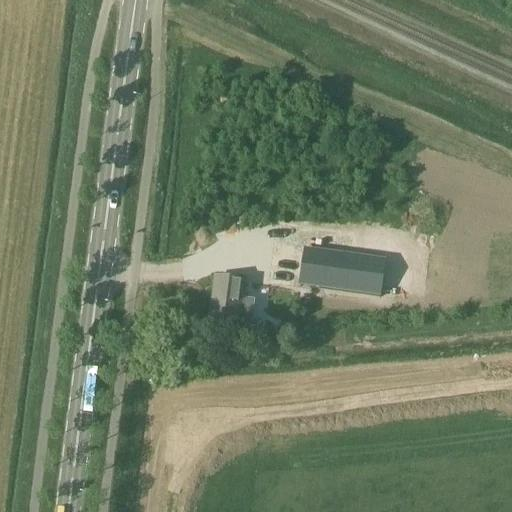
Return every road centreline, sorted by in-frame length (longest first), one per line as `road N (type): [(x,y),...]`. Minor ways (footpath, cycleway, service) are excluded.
road 1 (secondary): [(67,511),(135,0)]
road 2 (track): [(189,18),(354,96),(395,128),(417,164),(421,209)]
road 3 (track): [(511,113),(269,0)]
